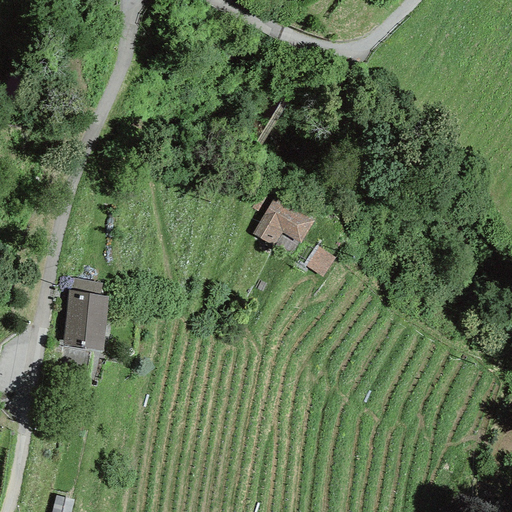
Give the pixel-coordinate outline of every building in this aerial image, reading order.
[(314,221),(273,196),(251,233),(274,247),(282,232),(300,243),(314,221)] [(334,258),(315,246),(303,264),(322,277),(334,258)] [(107,296),(68,291),(62,344),(101,348),(107,296)] [(90,351),(63,346),(57,377),(85,382),(90,351)] [(69,511),(73,500),(54,495),(50,511),(69,511)]
